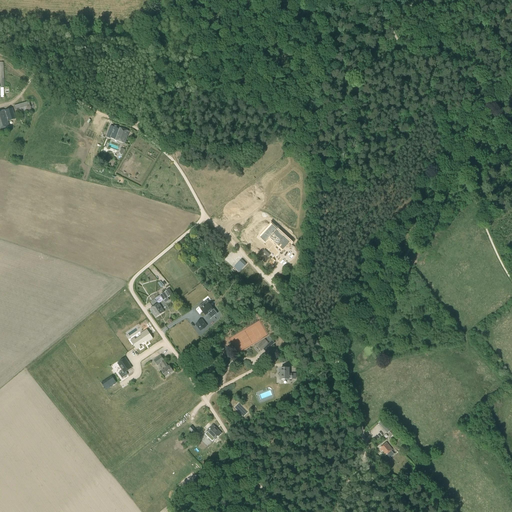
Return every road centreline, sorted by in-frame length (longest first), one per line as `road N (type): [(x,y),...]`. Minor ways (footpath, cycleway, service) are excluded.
road 1 (track): [(335,368),(265,277),(204,216),(174,163),(136,130),(35,72)]
road 2 (unclassified): [(287,511),(133,294),(132,279),(204,216)]
road 3 (track): [(335,368),(343,339),(453,164)]
road 4 (track): [(449,511),(437,496),(364,457),(335,368)]
road 5 (track): [(453,164),(379,0)]
road 6 (track): [(130,127),(155,0)]
road 7 (track): [(511,279),(453,164)]
